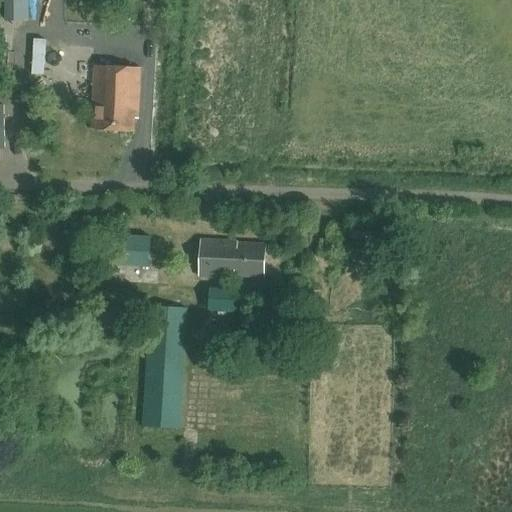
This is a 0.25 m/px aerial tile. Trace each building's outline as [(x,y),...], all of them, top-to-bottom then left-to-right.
[(134,133),(135,119),(138,119),(141,68),(93,66),(90,131),(134,133)] [(374,240),(374,229),(355,229),(354,240),(374,240)] [(109,267),(168,269),(170,237),(110,235),(109,267)] [(265,245),(236,244),(236,242),(201,240),(199,277),(233,279),(234,276),(264,278),(265,245)] [(209,288),(206,333),(232,333),(233,313),(242,313),(243,290),(209,288)] [(180,429),(186,308),(149,306),(143,427),(180,429)] [(105,332),(120,331),(118,314),(104,315),(105,332)] [(199,421),(200,396),(184,395),(184,420),(199,421)]
